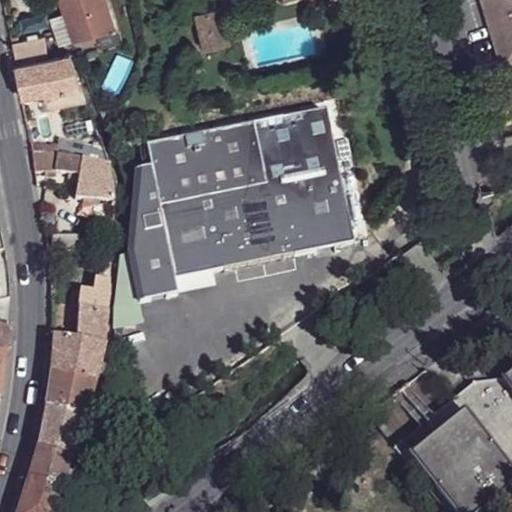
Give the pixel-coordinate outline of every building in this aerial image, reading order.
[(61,0),(66,15),(74,40),(114,29),(104,0),(61,0)] [(511,0),(482,0),(503,69),(511,66),(511,0)] [(219,8),(204,12),(209,33),(215,31),(219,47),(228,45),(219,8)] [(204,12),(193,14),(202,51),(219,47),(215,31),(209,33),(204,12)] [(66,15),(54,19),(62,43),(74,40),(66,15)] [(16,43),(21,63),(51,57),(48,37),(16,43)] [(14,64),(21,95),(50,90),(78,85),(67,54),(51,57),(21,63),(14,64)] [(52,103),(83,97),(78,85),(50,90),(52,103)] [(325,101),(147,143),(152,164),(137,168),(132,252),(144,301),(182,292),(179,277),(357,235),(325,101)] [(58,154),(107,166),(103,157),(99,142),(94,142),(93,149),(61,140),(58,154)] [(44,153),(34,150),(35,173),(53,173),(79,177),(75,201),(112,202),(110,188),(107,166),(58,154),(44,153)] [(52,238),(52,248),(75,248),(74,238),(52,238)] [(88,310),(105,312),(107,299),(108,282),(95,280),(92,296),(79,293),(77,308),(88,310)] [(75,339),(85,342),(88,310),(77,308),(75,339)] [(85,342),(103,346),(105,312),(88,310),(85,342)] [(49,370),(93,381),(103,346),(85,342),(75,339),(53,336),(49,370)] [(44,409),(81,418),(93,381),(49,370),(44,409)] [(511,391),(511,373),(502,381),(511,391)] [(455,511),(478,511),(511,485),(511,391),(502,381),(475,386),(454,401),(396,448),(406,460),(409,458),(455,511)] [(71,459),(81,418),(44,409),(37,446),(71,459)] [(29,479),(62,490),(71,459),(37,446),(29,479)] [(55,511),(62,490),(29,479),(18,511),(55,511)]
